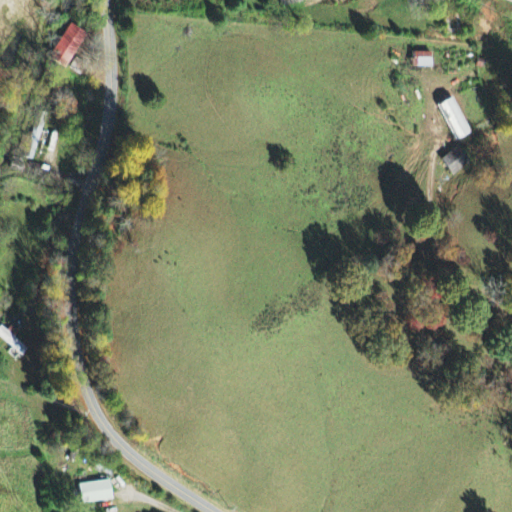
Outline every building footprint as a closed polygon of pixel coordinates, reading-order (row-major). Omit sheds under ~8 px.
[(84,38),(68,27),(51,51),(68,62),(84,38)] [(428,68),(429,53),(410,53),(409,67),(428,68)] [(436,104),(452,141),(468,135),(451,97),(436,104)] [(449,176),(468,165),(458,148),(439,159),(449,176)] [(0,339),(16,354),(22,347),(13,338),(18,333),(11,326),(5,332),(0,326),(0,339)] [(77,504),(110,502),(109,483),(76,484),(77,504)]
